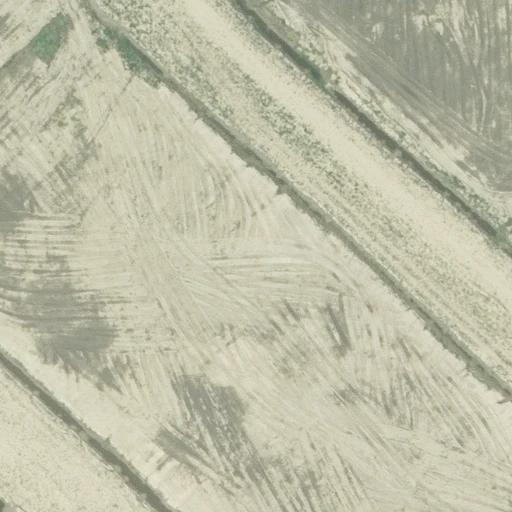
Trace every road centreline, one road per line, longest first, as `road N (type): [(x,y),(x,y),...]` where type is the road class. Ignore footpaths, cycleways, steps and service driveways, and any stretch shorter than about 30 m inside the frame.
road 1 (track): [(182,0),(250,77),(511,309)]
road 2 (track): [(121,511),(0,396)]
